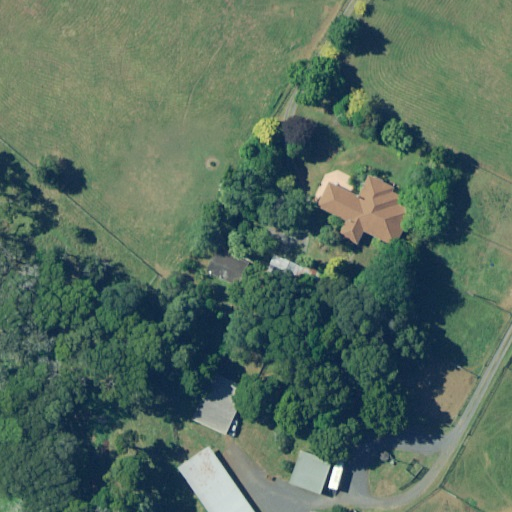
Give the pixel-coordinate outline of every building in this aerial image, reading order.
[(365,231),(399,247),(417,204),(394,193),(398,185),(372,174),(361,197),(331,184),(319,208),(347,221),(340,236),(359,244),(365,231)] [(251,261),(221,247),(209,273),(238,287),(251,261)] [(300,265),(276,255),(271,267),(294,277),(300,265)] [(247,388),(216,374),(203,402),(201,401),(193,420),(226,435),(247,388)] [(438,442),(430,437),(413,463),(422,468),(438,442)] [(254,511),(210,447),(179,469),(209,511),(254,511)] [(334,459),(303,448),(291,483),(321,494),(334,459)] [(393,485),(381,479),(374,493),(387,499),(393,485)]
